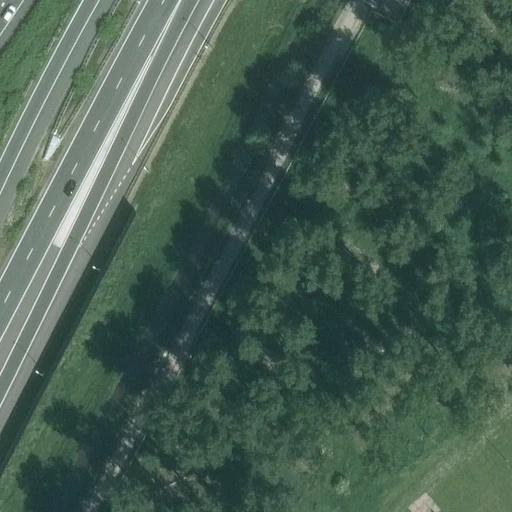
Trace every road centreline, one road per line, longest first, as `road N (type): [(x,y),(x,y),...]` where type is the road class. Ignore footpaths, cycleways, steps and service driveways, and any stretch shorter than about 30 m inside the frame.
road 1 (motorway): [(0,390),(68,251),(165,0)]
road 2 (motorway): [(0,312),(164,0)]
road 3 (motorway): [(0,180),(91,0)]
